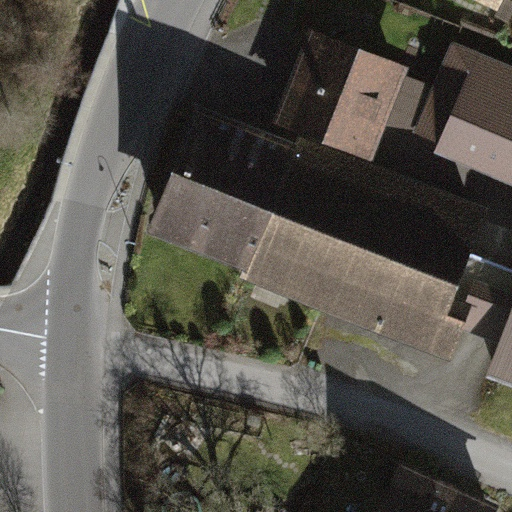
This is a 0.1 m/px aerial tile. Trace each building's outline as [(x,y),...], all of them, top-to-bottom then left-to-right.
[(0,0),(0,34),(11,0),(0,0)] [(398,74),(313,40),(284,114),(369,148),(382,115),(398,74)] [(511,72),(455,48),(438,88),(420,129),(452,142),(449,150),(511,176),(511,72)] [(438,88),(398,74),(382,115),(420,129),(438,88)] [(201,123),(162,221),(379,306),(372,322),(427,343),(428,341),(449,350),(462,318),(438,309),(462,248),(475,215),(422,195),(417,209),(290,160),(294,148),(281,143),(277,153),(201,123)] [(508,335),(511,326),(511,268),(462,248),(438,309),(462,318),(508,335)] [(511,326),(508,335),(495,370),(511,376),(511,326)] [(488,511),(489,510),(401,470),(382,511),(488,511)]
